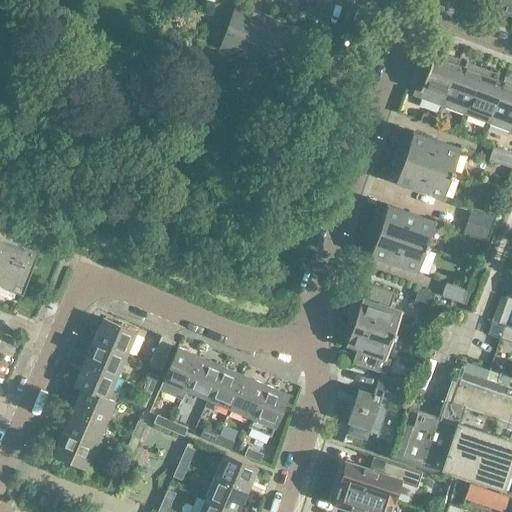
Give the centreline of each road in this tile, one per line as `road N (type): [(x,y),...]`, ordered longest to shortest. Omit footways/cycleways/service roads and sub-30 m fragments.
road 1 (residential): [(0,481),(87,275),(250,339),(315,341)]
road 2 (residential): [(315,341),(314,287),(412,9)]
road 3 (residential): [(315,341),(317,392),(283,511)]
